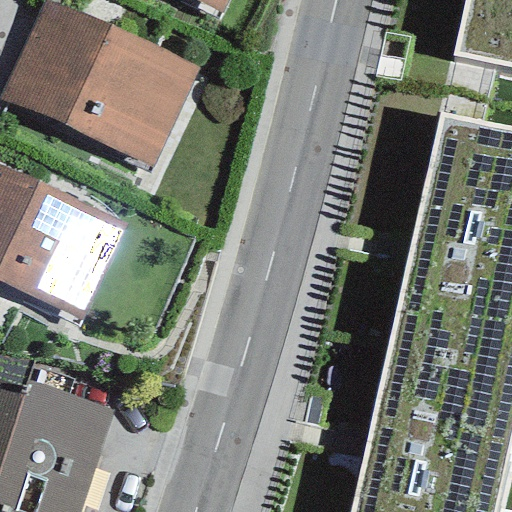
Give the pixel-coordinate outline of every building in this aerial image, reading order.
[(43,0),(0,97),(0,99),(153,167),(198,68),(48,0),(43,0)] [(191,0),(221,13),(227,0),(191,0)] [(511,0),(462,0),(450,56),(511,70),(511,0)] [(387,343),(511,372),(511,128),(441,113),(387,343)] [(0,284),(80,321),(125,225),(0,167),(0,284)] [(494,511),(511,436),(511,372),(387,343),(348,511),(494,511)] [(0,511),(80,511),(111,411),(28,382),(21,397),(0,389),(0,511)]
